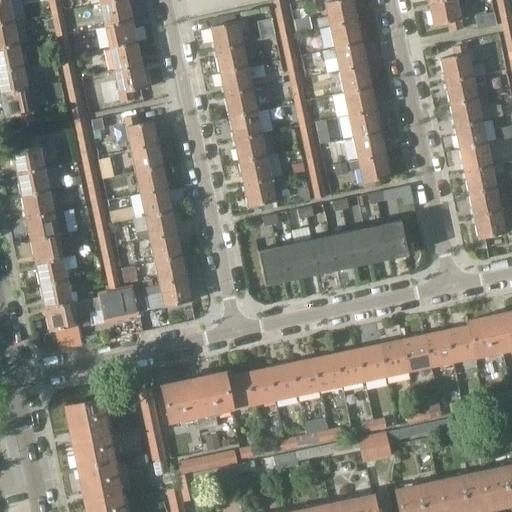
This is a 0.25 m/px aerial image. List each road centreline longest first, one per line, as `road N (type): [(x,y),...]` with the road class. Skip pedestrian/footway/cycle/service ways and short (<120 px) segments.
road 1 (residential): [(165,0),(232,333)]
road 2 (unclassified): [(447,288),(389,0)]
road 3 (residential): [(15,379),(232,333)]
road 4 (residential): [(232,333),(447,288)]
road 5 (residential): [(43,511),(15,379)]
